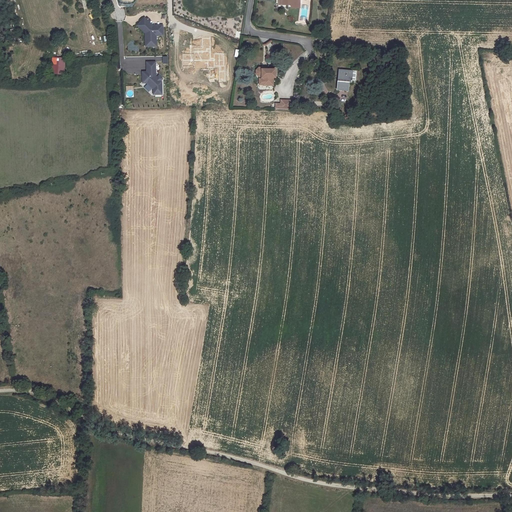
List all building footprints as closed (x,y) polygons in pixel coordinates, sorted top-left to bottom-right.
[(137,26),(139,28),(146,20),(144,18),(137,26)] [(145,33),(145,46),(156,46),(155,35),(162,35),(162,27),(154,27),(152,26),(146,20),(139,28),(145,33)] [(202,48),(211,48),(210,38),(202,38),(202,48)] [(324,38),(323,38),(322,43),(316,43),(316,47),(321,48),(323,46),(324,38)] [(202,48),(194,48),(194,54),(194,61),(208,60),(211,60),(211,48),(202,48)] [(214,54),(214,60),(214,66),(219,66),(224,66),(224,53),(214,54)] [(194,54),(183,54),(183,66),(194,66),(194,61),(194,54)] [(147,74),(142,75),(143,83),(148,83),(153,88),(153,94),(162,94),(162,82),(160,81),(159,81),(159,79),(155,76),(155,62),(146,62),(147,72),(147,74)] [(275,69),(261,69),(261,79),(263,79),(263,86),(273,86),(272,78),(275,78),(275,69)] [(338,78),(337,90),(347,91),(348,82),(351,82),(352,71),(340,70),(340,78),(338,78)]
